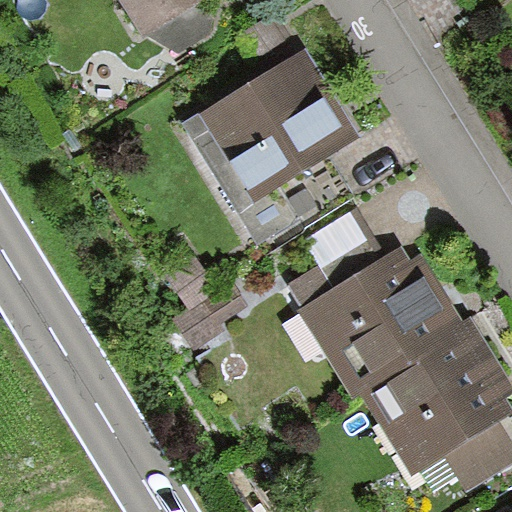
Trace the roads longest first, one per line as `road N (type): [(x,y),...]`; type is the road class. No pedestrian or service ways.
road 1 (secondary): [(160,511),(0,242)]
road 2 (residential): [(511,256),(359,0)]
